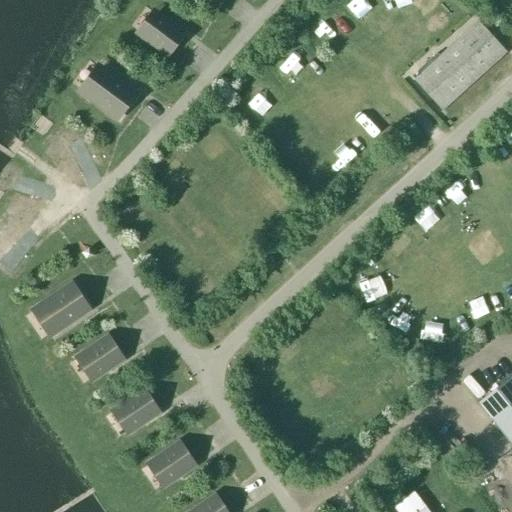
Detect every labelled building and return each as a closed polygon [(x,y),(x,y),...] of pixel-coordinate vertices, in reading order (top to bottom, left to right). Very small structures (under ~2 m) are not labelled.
[(151,8),(134,31),(168,56),(184,34),(151,8)] [(442,112),(507,53),(478,21),(439,56),(437,53),(411,77),(442,112)] [(146,123),(110,89),(86,119),(118,151),(146,123)] [(63,158),(81,133),(70,126),(52,151),(63,158)] [(0,246),(8,268),(22,263),(11,234),(0,237),(0,246)] [(47,336),(89,309),(71,282),(29,309),(47,336)] [(94,377),(122,358),(109,338),(80,357),(94,377)] [(511,375),(478,403),(511,445),(511,375)] [(130,430),(158,411),(144,391),(116,410),(130,430)] [(194,464),(179,440),(143,463),(158,486),(194,464)] [(428,511),(414,492),(394,508),(397,511),(428,511)] [(227,511),(215,494),(189,511),(227,511)]
